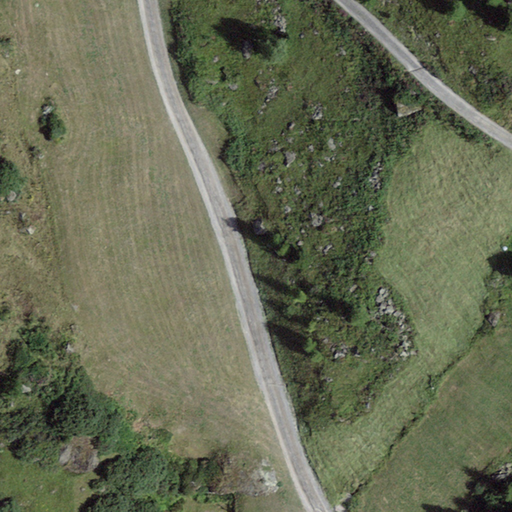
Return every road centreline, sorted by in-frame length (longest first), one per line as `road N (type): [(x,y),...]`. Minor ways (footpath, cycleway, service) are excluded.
road 1 (track): [(327,511),(301,468),(240,252),(179,111),(149,0)]
road 2 (track): [(511,149),(349,0)]
